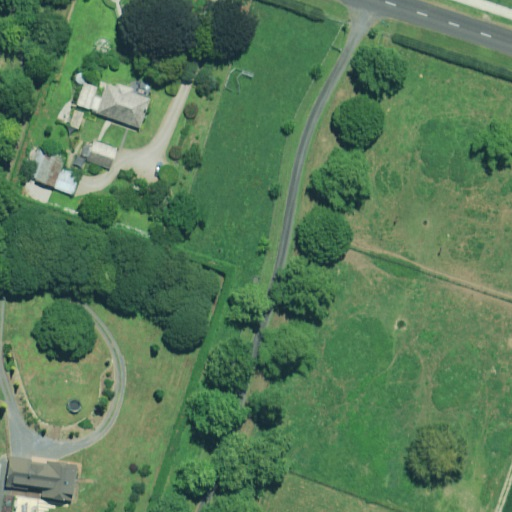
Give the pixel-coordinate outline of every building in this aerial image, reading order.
[(107,83),(104,91),(86,84),(78,107),(140,129),(151,99),(107,83)] [(80,131),(86,114),(75,111),(70,127),(80,131)] [(118,150),(94,142),(87,161),(111,169),(118,150)] [(65,158),(40,150),(31,180),(57,188),(65,158)] [(77,468),(12,461),(9,484),(48,489),(47,500),(73,502),(77,468)]
